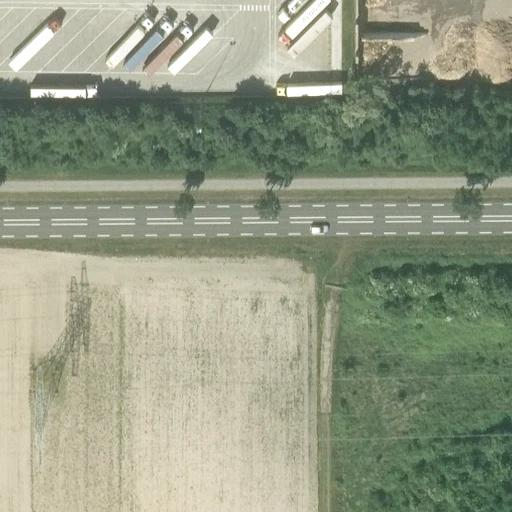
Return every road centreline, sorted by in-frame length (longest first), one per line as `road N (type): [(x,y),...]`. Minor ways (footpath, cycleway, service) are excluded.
road 1 (secondary): [(0,226),(511,219)]
road 2 (track): [(334,511),(335,284)]
